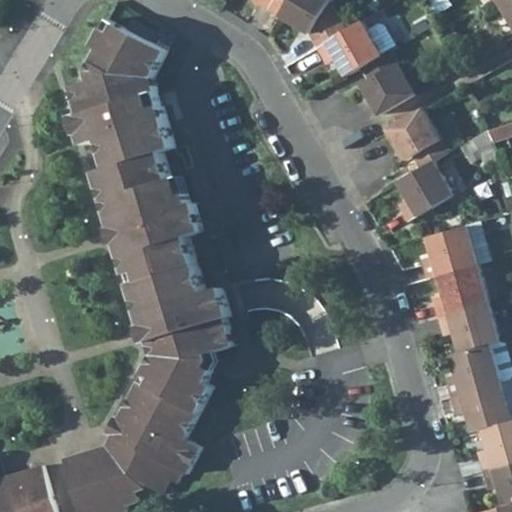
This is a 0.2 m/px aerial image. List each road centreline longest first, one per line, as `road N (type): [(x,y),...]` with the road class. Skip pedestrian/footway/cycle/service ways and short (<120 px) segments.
road 1 (residential): [(363,511),(418,482),(427,453),(379,272),(252,54),(162,0)]
road 2 (residential): [(67,0),(0,100)]
